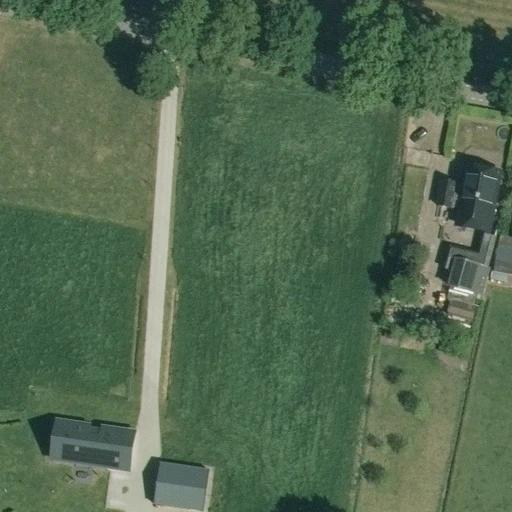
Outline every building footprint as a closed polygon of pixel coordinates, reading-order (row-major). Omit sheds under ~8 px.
[(438,207),(451,209),(454,196),(462,197),(458,221),(490,227),(501,174),(468,168),(464,189),(457,187),(457,185),(443,182),(438,207)] [(511,239),(500,237),(494,272),(492,272),(490,280),(506,283),(507,276),(511,276),(511,239)] [(124,470),(128,440),(107,437),(108,431),(70,425),(66,455),(108,462),(107,467),(107,468),(124,470)] [(154,506),(197,511),(202,511),(209,472),(160,465),(154,506)] [(76,473),(75,505),(122,507),(123,475),(76,473)]
